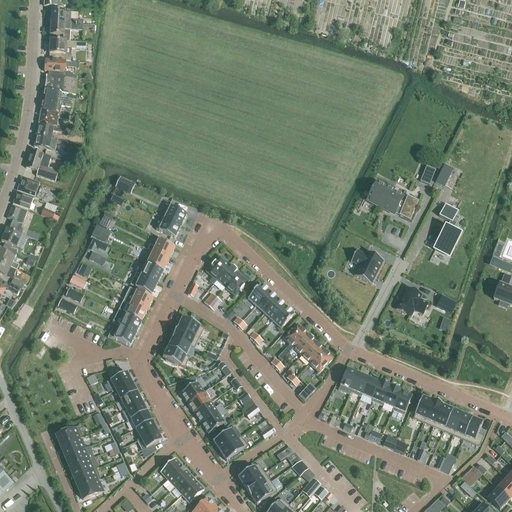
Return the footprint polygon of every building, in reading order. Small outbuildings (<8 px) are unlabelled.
[(44,0),(44,8),(63,9),(63,6),(61,6),(60,0),(44,0)] [(51,13),(51,24),(82,26),(82,22),(70,21),(70,13),(51,13)] [(50,42),(50,43),(67,43),(67,40),(68,37),(69,38),(70,32),(82,32),(82,26),(51,24),(50,37),(50,38),(50,39),(50,41),(50,42)] [(49,56),(49,61),(70,62),(71,56),(65,56),(65,50),(76,50),(76,44),(67,43),(50,43),(49,55),(49,56)] [(45,61),(44,73),(50,73),(50,77),(64,79),(64,74),(65,69),(75,69),(75,63),(70,63),(70,62),(49,61),(46,61),(45,61)] [(44,91),(44,93),(61,95),(75,97),(77,80),(72,79),(64,79),(50,77),(46,77),(46,79),(45,89),(44,89),(44,91)] [(44,93),(41,111),(58,114),(59,115),(61,107),(70,109),(71,101),(60,100),(61,95),(44,93)] [(41,111),(38,125),(56,129),(61,130),(65,131),(70,131),(71,124),(67,124),(67,125),(61,124),(60,125),(57,124),(57,120),(68,122),(69,116),(59,115),(58,114),(41,111)] [(38,125),(36,135),(51,139),(52,133),(60,135),(61,130),(56,129),(38,125)] [(36,135),(34,148),(54,153),(57,140),(51,139),(36,135)] [(47,169),(51,158),(31,152),(25,169),(37,173),(36,177),(55,184),(58,173),(47,169)] [(65,156),(64,163),(74,166),(75,158),(65,156)] [(444,167),(435,184),(444,188),(452,171),(444,167)] [(426,168),(420,183),(429,186),(435,172),(426,168)] [(120,178),(116,188),(123,192),(130,195),(135,186),(128,182),(120,178)] [(22,179),(18,192),(37,199),(40,192),(42,186),(22,179)] [(401,203),(403,198),(376,184),(370,195),(370,196),(371,195),(372,196),(369,202),(378,207),(379,204),(385,207),(384,208),(384,209),(385,210),(385,211),(386,211),(387,212),(394,215),(396,212),(400,214),(399,217),(410,221),(418,202),(407,197),(404,204),(401,203)] [(42,186),(40,192),(50,196),(52,191),(52,190),(42,186)] [(17,194),(13,205),(33,213),(36,207),(31,205),(33,200),(28,198),(17,194)] [(114,196),(111,202),(121,207),(124,201),(114,196)] [(48,203),(45,209),(56,213),(58,207),(48,203)] [(10,221),(6,230),(15,234),(20,236),(21,236),(23,230),(21,229),(22,226),(27,213),(12,207),(8,218),(7,220),(10,221)] [(162,219),(180,228),(186,216),(168,207),(162,219)] [(52,222),(54,215),(43,210),(40,217),(52,222)] [(445,227),(434,248),(436,249),(436,250),(451,257),(462,236),(453,232),(455,227),(459,219),(456,217),(443,210),(438,218),(450,224),(447,228),(445,227)] [(180,228),(162,219),(156,231),(175,240),(180,228)] [(109,224),(102,220),(98,226),(106,230),(109,224)] [(96,227),(91,238),(94,239),(100,228),(96,227)] [(6,230),(1,243),(4,245),(2,249),(4,250),(16,255),(19,256),(21,251),(15,248),(20,236),(15,234),(6,230)] [(27,232),(25,237),(37,242),(39,236),(27,232)] [(100,244),(93,240),(89,247),(93,249),(95,245),(99,247),(100,244)] [(169,261),(174,250),(158,242),(155,249),(150,246),(147,251),(152,254),(153,254),(169,261)] [(497,244),(495,251),(501,253),(503,246),(497,244)] [(0,252),(0,263),(16,271),(18,267),(12,264),(16,255),(4,250),(2,254),(0,252)] [(354,277),(371,286),(371,285),(383,262),(383,263),(384,262),(366,253),(366,254),(365,256),(357,252),(357,251),(350,263),(351,263),(359,267),(354,277)] [(99,257),(92,253),(89,260),(96,264),(99,257)] [(163,273),(169,261),(153,254),(152,254),(147,265),(163,273)] [(206,274),(213,279),(209,283),(213,286),(216,282),(230,267),(219,258),(206,274)] [(492,258),(489,266),(497,269),(500,261),(492,258)] [(28,260),(25,265),(32,268),(35,263),(31,261),(28,260)] [(0,263),(0,275),(6,278),(11,280),(13,276),(13,277),(16,271),(0,263)] [(511,265),(505,263),(502,271),(510,274),(511,269),(511,265)] [(147,265),(145,264),(139,276),(141,277),(157,285),(163,273),(147,265)] [(83,265),(78,274),(84,277),(88,268),(83,265)] [(230,267),(216,282),(225,289),(238,274),(237,274),(238,273),(231,267),(230,268),(230,267)] [(238,274),(225,289),(235,298),(248,283),(238,274)] [(136,275),(130,286),(151,297),(157,285),(141,277),(139,276),(136,275)] [(82,282),(73,278),(70,284),(79,288),(82,282)] [(493,301),(499,303),(507,306),(511,308),(511,280),(504,278),(501,287),(499,286),(493,301)] [(4,291),(8,293),(16,297),(19,291),(11,286),(10,286),(0,280),(0,297),(1,297),(4,291)] [(10,286),(11,286),(20,291),(21,291),(23,286),(13,281),(10,286)] [(187,296),(192,299),(198,288),(192,285),(187,296)] [(256,308),(269,293),(261,285),(247,300),(256,308)] [(129,289),(123,301),(147,312),(153,300),(131,290),(129,289)] [(69,290),(65,297),(73,301),(77,293),(69,290)] [(421,297),(407,290),(396,311),(410,318),(414,312),(422,316),(428,305),(419,300),(421,297)] [(264,315),(278,300),(269,293),(256,308),(264,315)] [(216,299),(212,296),(204,305),(209,308),(216,299)] [(216,299),(209,308),(213,312),(221,303),(216,299)] [(272,323),(286,308),(278,300),(264,315),(272,323)] [(58,308),(67,312),(70,305),(61,301),(58,308)] [(123,301),(118,313),(141,324),(147,312),(123,301)] [(439,303),(436,308),(451,316),(453,310),(439,303)] [(286,308),(272,323),(280,331),(294,316),(286,308)] [(118,313),(112,324),(114,325),(117,327),(119,328),(135,336),(141,324),(118,313)] [(194,323),(186,319),(185,321),(182,319),(177,329),(199,340),(204,330),(193,325),(194,323)] [(238,328),(242,323),(238,319),(233,324),(238,328)] [(242,323),(238,328),(242,332),(246,327),(242,323)] [(114,325),(107,339),(113,342),(113,340),(114,340),(130,348),(135,336),(119,328),(117,327),(114,325)] [(307,335),(297,326),(283,341),(289,346),(286,350),(289,354),(293,350),(307,335)] [(190,348),(194,350),(199,340),(177,329),(172,339),(190,348)] [(258,338),(254,334),(250,338),(254,342),(258,338)] [(307,335),(293,350),(301,357),(315,343),(307,335)] [(258,338),(254,342),(258,347),(263,342),(258,338)] [(168,348),(167,349),(186,358),(186,357),(190,348),(172,339),(168,348)] [(315,343),(301,357),(309,365),(323,350),(315,343)] [(186,358),(167,349),(162,359),(166,360),(165,362),(173,366),(174,364),(184,369),(189,359),(186,357),(186,358)] [(323,350),(309,365),(319,374),(332,360),(323,350)] [(275,369),(279,364),(275,360),(271,364),(275,369)] [(279,364),(275,369),(279,373),(283,368),(279,364)] [(347,370),(338,391),(350,396),(351,394),(350,394),(358,375),(347,370)] [(126,374),(122,376),(120,372),(112,376),(114,380),(110,382),(110,383),(115,392),(131,384),(126,374)] [(291,384),(295,379),(291,375),(287,380),(291,384)] [(368,380),(358,375),(350,394),(351,394),(361,399),(362,396),(361,396),(368,380)] [(90,378),(86,380),(89,388),(97,384),(94,377),(90,378)] [(295,379),(291,384),(295,388),(299,384),(295,379)] [(379,384),(368,380),(361,396),(362,396),(372,401),(379,384)] [(383,405),(390,388),(379,383),(379,384),(372,401),(371,403),(382,408),(383,405)] [(120,402),(136,393),(131,384),(115,392),(120,401),(120,402)] [(204,394),(197,384),(198,384),(197,384),(190,388),(189,387),(183,392),(183,393),(180,395),(180,396),(181,396),(187,405),(204,394)] [(401,393),(401,392),(390,388),(383,405),(393,410),(394,410),(401,393)] [(211,404),(207,398),(212,395),(209,390),(204,394),(187,405),(194,415),(211,404)] [(305,390),(298,398),(304,403),(311,396),(305,390)] [(125,411),(141,403),(136,394),(137,394),(136,393),(120,402),(125,411)] [(404,417),(412,398),(401,393),(394,410),(393,410),(392,412),(404,417)] [(245,394),(237,401),(242,407),(250,400),(245,394)] [(412,420),(423,425),(432,402),(422,398),(412,420)] [(432,402),(423,425),(433,429),(442,407),(443,407),(432,402)] [(127,423),(130,422),(130,421),(147,413),(146,412),(141,403),(125,411),(121,413),(127,423)] [(223,410),(220,406),(215,410),(211,404),(194,415),(201,425),(223,410)] [(452,411),(443,407),(442,407),(433,429),(443,433),(452,411)] [(259,413),(255,408),(245,416),(249,421),(259,413)] [(201,425),(208,435),(207,435),(208,436),(225,424),(225,423),(224,424),(221,418),(226,414),(223,410),(201,425)] [(452,411),(443,433),(453,437),(462,415),(452,411)] [(135,431),(152,422),(151,422),(147,413),(130,421),(130,422),(135,431)] [(462,415),(453,437),(463,442),(472,419),(462,415)] [(483,424),(472,419),(463,442),(479,448),(484,437),(478,434),(483,424)] [(135,431),(140,440),(140,441),(157,432),(152,423),(152,422),(135,431)] [(80,440),(81,440),(83,439),(78,428),(56,437),(60,448),(80,440)] [(275,434),(271,428),(261,435),(264,441),(275,434)] [(219,453),(237,441),(237,440),(230,431),(213,443),(219,453)] [(157,432),(140,441),(140,440),(137,442),(142,452),(162,442),(157,432)] [(371,443),(373,444),(377,434),(372,432),(370,436),(368,441),(371,443)] [(505,435),(500,440),(505,444),(509,439),(505,435)] [(241,438),(237,440),(237,441),(219,453),(226,463),(248,448),(241,438)] [(387,438),(383,448),(393,452),(397,442),(387,438)] [(85,450),(81,440),(80,440),(60,448),(65,459),(85,450)] [(397,442),(393,452),(398,454),(403,444),(397,442)] [(69,469),(94,459),(89,448),(85,450),(65,459),(69,469)] [(501,457),(504,453),(498,448),(495,451),(501,457)] [(288,450),(283,453),(287,458),(292,455),(288,450)] [(495,463),(489,457),(486,461),(492,467),(495,463)] [(96,470),(96,471),(98,470),(94,459),(69,469),(74,480),(96,470)] [(182,468),(175,460),(160,474),(167,482),(182,468)] [(442,467),(440,472),(449,475),(452,467),(444,464),(443,466),(442,467)] [(124,465),(116,469),(118,474),(126,471),(124,465)] [(243,488),(244,489),(264,474),(258,465),(237,479),(244,488),(243,488)] [(305,467),(299,473),(302,476),(308,470),(305,467)] [(483,476),(486,473),(480,467),(477,471),(483,476)] [(167,482),(174,489),(189,476),(182,468),(167,482)] [(98,482),(101,481),(96,471),(96,470),(74,480),(78,490),(98,482)] [(0,471),(0,498),(13,485),(0,471)] [(126,471),(118,474),(120,479),(128,476),(126,471)] [(305,477),(310,482),(315,477),(310,472),(305,477)] [(468,473),(466,476),(475,483),(478,480),(470,473),(468,473)] [(250,498),(270,483),(264,474),(244,489),(250,498)] [(174,489),(182,497),(196,483),(189,476),(174,489)] [(305,489),(308,492),(316,483),(313,480),(305,489)] [(511,486),(506,481),(497,490),(509,502),(511,498),(511,486)] [(98,482),(78,490),(83,501),(103,493),(98,482)] [(182,497),(189,505),(204,491),(196,483),(182,497)] [(277,493),(270,483),(250,498),(256,507),(277,493)] [(464,484),(460,488),(466,494),(470,489),(464,484)] [(497,490),(494,487),(484,497),(499,511),(509,502),(497,490)] [(320,488),(314,496),(321,502),(328,494),(320,488)] [(446,508),(449,505),(444,499),(440,503),(446,508)] [(212,511),(216,509),(208,500),(194,511),(212,511)] [(284,511),(289,507),(280,500),(269,511),(284,511)] [(126,502),(120,507),(124,511),(130,506),(126,502)] [(437,502),(433,506),(439,511),(440,511),(444,508),(437,502)] [(469,511),(488,511),(478,503),(469,511)]
